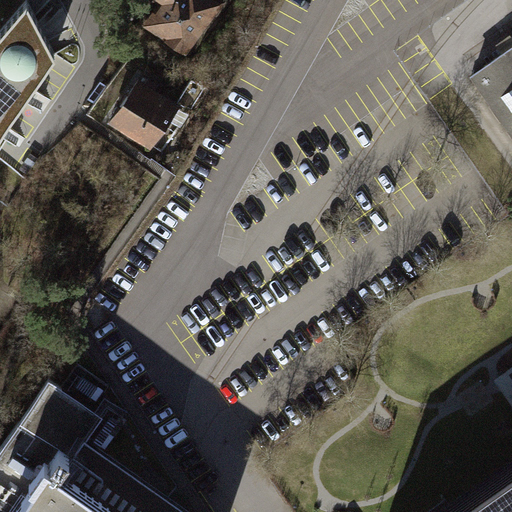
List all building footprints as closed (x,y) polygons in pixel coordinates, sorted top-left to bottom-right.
[(0,136),(57,52),(28,0),(0,33),(0,136)] [(224,0),(161,0),(162,0),(146,21),(185,51),(224,0)] [(511,49),(477,74),(511,123),(511,49)] [(183,106),(142,76),(111,119),(152,148),(183,106)] [(0,511),(197,511),(110,444),(131,420),(63,364),(0,460),(0,511)] [(511,511),(511,473),(457,511),(511,511)]
